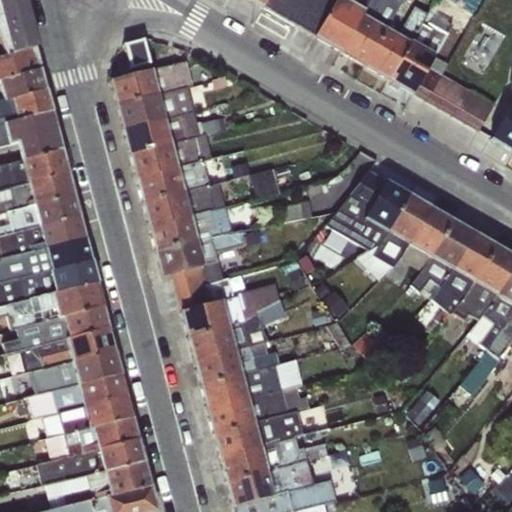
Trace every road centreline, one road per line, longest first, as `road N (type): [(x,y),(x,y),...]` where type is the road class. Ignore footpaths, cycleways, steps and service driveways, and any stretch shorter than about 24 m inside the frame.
road 1 (residential): [(189,511),(51,0)]
road 2 (residential): [(511,206),(165,0)]
